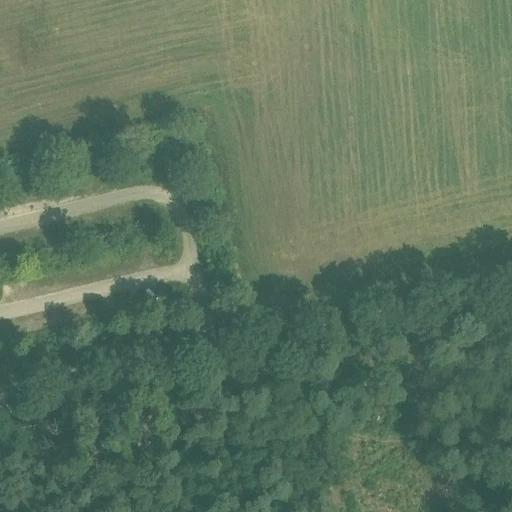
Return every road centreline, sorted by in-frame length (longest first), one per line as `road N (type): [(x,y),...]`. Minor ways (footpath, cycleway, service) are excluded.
road 1 (track): [(511,271),(212,342)]
road 2 (unclassified): [(172,351),(0,392)]
